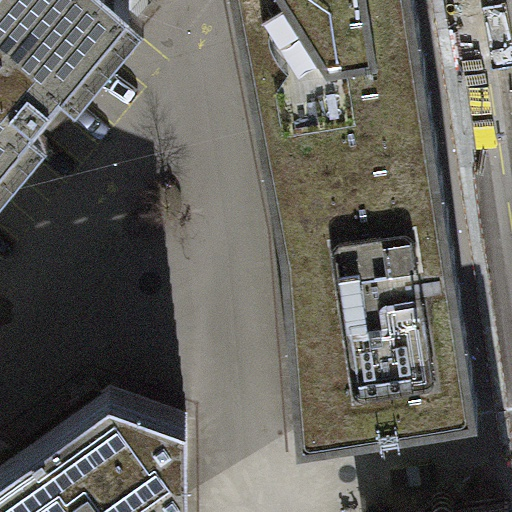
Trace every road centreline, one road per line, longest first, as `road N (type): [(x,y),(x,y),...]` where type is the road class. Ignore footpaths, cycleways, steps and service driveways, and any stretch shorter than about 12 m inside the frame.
road 1 (residential): [(182,199),(241,482),(506,444)]
road 2 (residential): [(0,357),(182,199)]
road 3 (residential): [(182,199),(200,0)]
